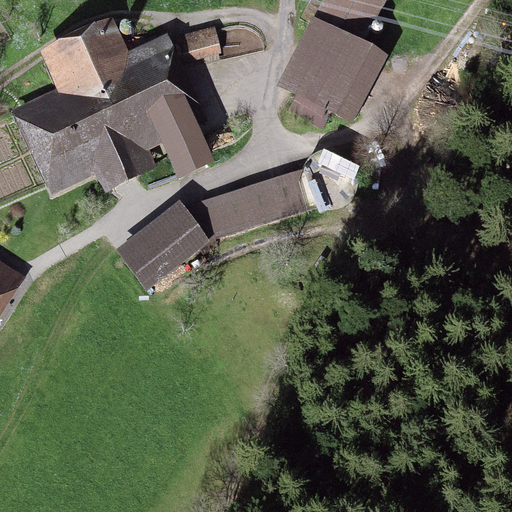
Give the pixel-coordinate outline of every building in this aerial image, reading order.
[(325,0),(312,24),(362,50),(388,0),(325,0)] [(129,58),(113,24),(39,59),(55,93),(11,114),(51,199),(95,178),(104,195),(157,170),(149,154),(208,126),(167,41),(129,58)] [(327,121),(352,133),(388,64),(362,50),(312,24),(276,93),(294,102),(288,113),(322,131),(327,121)] [(221,56),(214,29),(173,40),(180,67),(221,56)] [(308,168),(311,163),(186,203),(125,250),(147,279),(202,237),(323,198),(319,197),(311,186),(308,168)] [(0,322),(26,281),(0,264),(0,322)]
